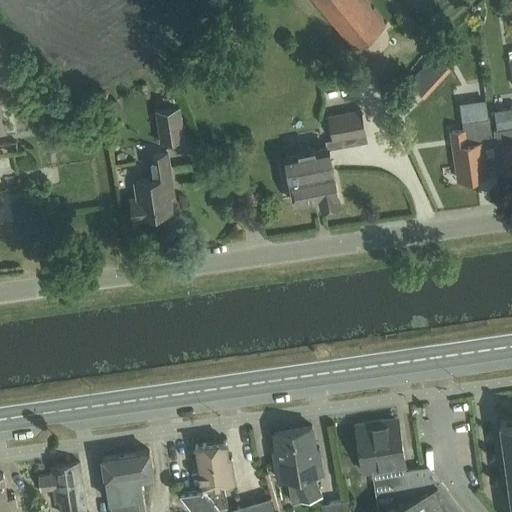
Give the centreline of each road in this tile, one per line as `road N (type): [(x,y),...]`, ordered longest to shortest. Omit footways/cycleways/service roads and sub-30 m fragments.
road 1 (primary): [(0,422),(511,348)]
road 2 (unclassified): [(0,293),(511,220)]
